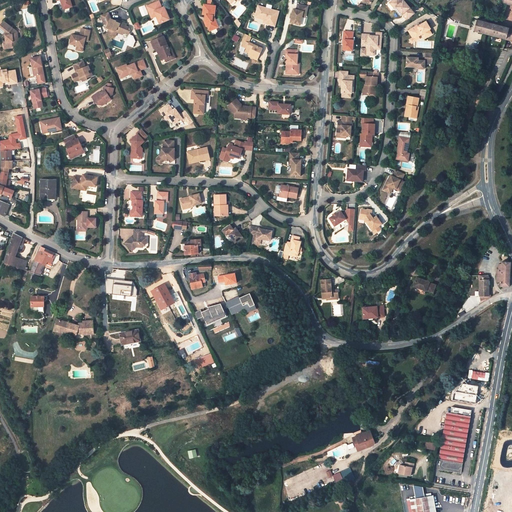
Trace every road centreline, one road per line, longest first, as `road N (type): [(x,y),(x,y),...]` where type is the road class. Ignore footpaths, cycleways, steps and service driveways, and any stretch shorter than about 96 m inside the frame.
road 1 (residential): [(108,263),(256,258),(288,279),(323,336),(357,345),(409,343),(441,333),(492,299),(511,298)]
road 2 (residential): [(329,9),(387,28),(385,147),(364,191),(316,195)]
road 3 (residential): [(113,178),(231,181),(279,217),(314,220)]
road 4 (unclassified): [(474,511),(511,312)]
road 5 (residential): [(314,220),(325,256),(369,273),(441,212)]
road 6 (residential): [(114,130),(76,117),(63,102),(42,0)]
road 7 (residential): [(323,90),(252,86),(201,58)]
